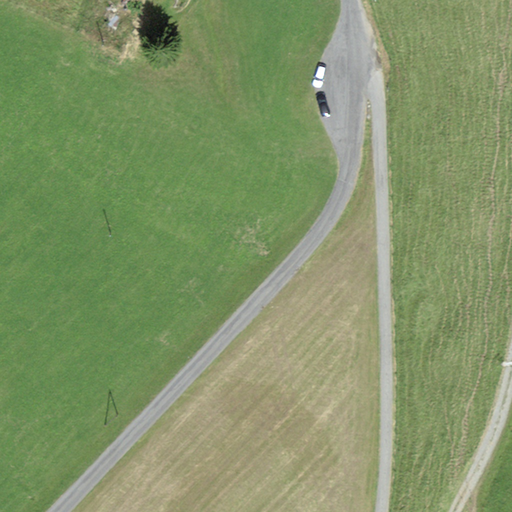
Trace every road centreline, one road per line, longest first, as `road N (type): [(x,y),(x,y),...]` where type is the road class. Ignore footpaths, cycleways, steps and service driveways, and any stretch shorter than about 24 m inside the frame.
road 1 (unclassified): [(62,511),(307,254),(358,173),(364,37),(355,0)]
road 2 (track): [(364,37),(383,67),(394,352),(388,511)]
road 3 (track): [(465,511),(494,453),(511,379)]
